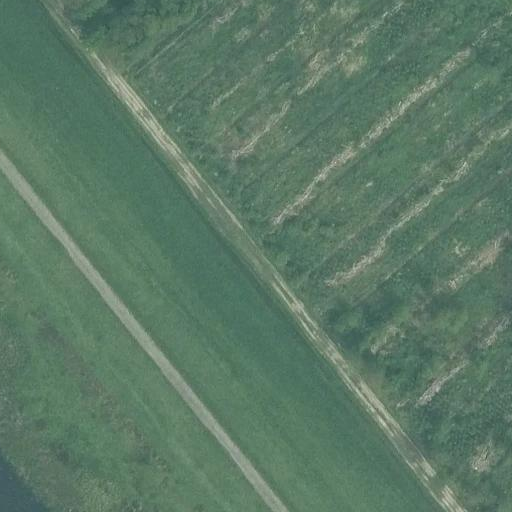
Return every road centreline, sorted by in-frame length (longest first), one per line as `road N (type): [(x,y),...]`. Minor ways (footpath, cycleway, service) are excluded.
road 1 (track): [(44,0),(456,511)]
road 2 (unclassified): [(279,511),(0,160)]
